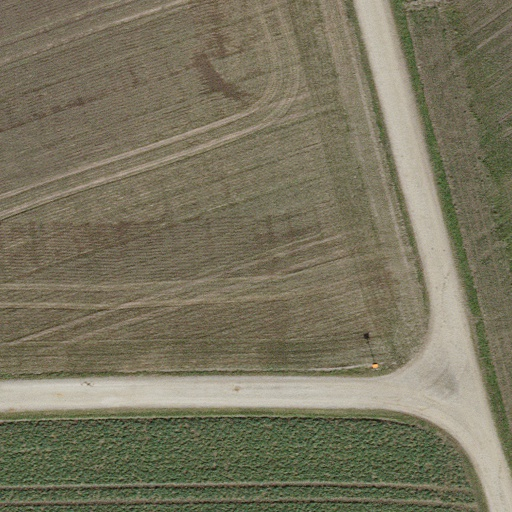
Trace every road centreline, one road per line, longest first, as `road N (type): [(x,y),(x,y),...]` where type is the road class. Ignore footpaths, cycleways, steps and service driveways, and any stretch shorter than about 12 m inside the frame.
road 1 (track): [(500,511),(471,393),(0,405)]
road 2 (track): [(471,393),(375,0)]
